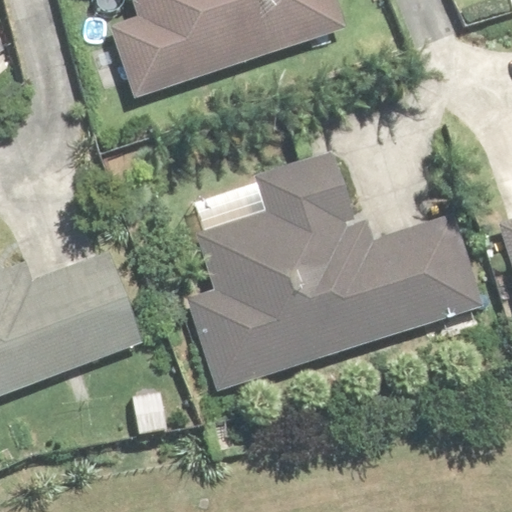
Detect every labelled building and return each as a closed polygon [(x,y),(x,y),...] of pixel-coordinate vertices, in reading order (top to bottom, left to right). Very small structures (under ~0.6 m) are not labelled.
[(344,37),(331,0),(129,0),(138,27),(109,37),(132,107),(344,37)] [(0,113),(25,98),(0,58),(0,113)] [(368,253),(339,161),(261,186),(273,224),(201,247),(216,297),(188,305),(217,398),(480,316),(452,227),(368,253)] [(511,230),(503,233),(511,264),(511,230)] [(0,278),(0,403),(142,351),(110,264),(31,293),(23,271),(0,278)]
